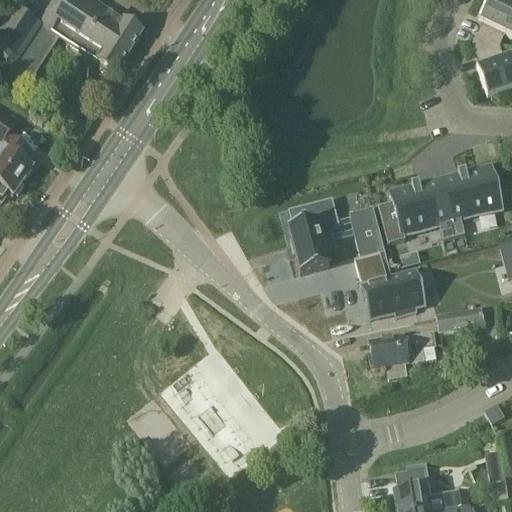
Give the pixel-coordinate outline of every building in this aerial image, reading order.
[(142,37),(104,13),(84,0),(59,0),(40,29),(13,71),(9,77),(25,87),(56,40),(99,68),(99,74),(107,80),(112,77),(115,79),(142,37)] [(511,6),(498,0),(489,0),(477,26),(481,28),(471,49),(498,50),(503,39),(511,43),(511,40),(511,6)] [(14,12),(0,32),(0,62),(13,71),(40,29),(14,12)] [(502,62),(498,50),(471,49),(479,71),(475,72),(486,104),(511,94),(511,62),(511,63),(510,59),(502,62)] [(0,158),(0,171),(23,187),(33,174),(27,170),(34,161),(2,138),(10,126),(0,118),(0,153),(2,155),(0,158)] [(0,208),(0,209),(7,199),(12,203),(23,187),(0,171),(0,208)] [(452,181),(438,184),(442,202),(453,242),(464,240),(459,224),(501,213),(490,171),(465,177),(464,176),(456,178),(457,179),(452,181)] [(391,207),(377,211),(387,249),(404,245),(402,239),(438,230),(442,245),(453,242),(442,202),(438,184),(423,188),(418,189),(418,188),(410,190),(410,192),(389,197),(391,207)] [(298,279),(327,271),(323,258),(335,255),(330,238),(338,236),(330,204),(286,215),(290,231),(286,232),(298,279)] [(384,284),(381,274),(388,272),(384,257),(353,265),(369,325),(393,318),(394,322),(414,317),(413,313),(416,312),(423,310),(414,276),(391,282),(384,284)] [(480,332),(477,316),(434,323),(436,339),(480,332)] [(424,367),(422,357),(435,355),(433,340),(402,345),(402,344),(368,349),(370,362),(368,364),(369,371),(371,373),(372,377),(384,375),(386,386),(406,383),(404,372),(406,371),(406,370),(424,367)] [(499,457),(485,459),(488,476),(502,474),(499,457)] [(395,511),(432,511),(429,491),(393,497),(395,511)] [(447,498),(449,511),(463,511),(468,511),(466,495),(447,498)]
